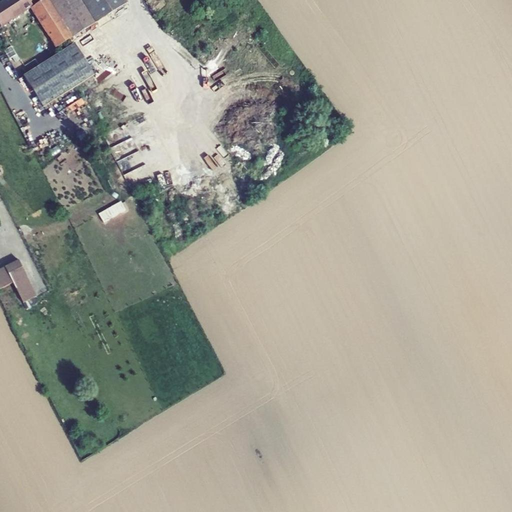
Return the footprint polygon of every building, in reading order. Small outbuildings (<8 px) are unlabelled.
[(1,0),(0,1),(0,26),(1,28),(30,9),(34,6),(29,0),(1,0)] [(3,52),(16,74),(127,3),(125,0),(29,0),(34,6),(30,9),(46,33),(14,53),(10,47),(3,52)] [(24,76),(43,107),(94,75),(74,44),(24,76)] [(116,71),(85,89),(91,99),(122,81),(116,71)] [(69,107),(56,115),(59,119),(82,105),(86,112),(88,111),(84,104),(85,103),(82,98),(74,103),(72,101),(67,104),(69,107)] [(83,131),(77,134),(84,148),(90,145),(83,131)] [(121,201),(98,213),(103,223),(126,210),(121,201)] [(19,260),(0,269),(0,289),(13,282),(23,303),(36,296),(19,260)]
